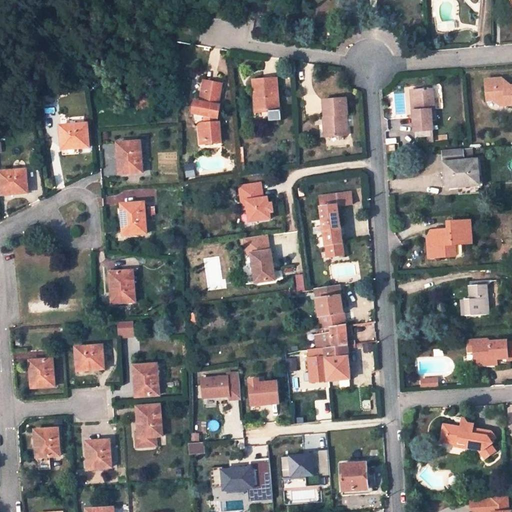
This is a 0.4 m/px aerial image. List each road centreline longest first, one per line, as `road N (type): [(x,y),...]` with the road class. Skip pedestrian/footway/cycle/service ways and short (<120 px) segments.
road 1 (residential): [(369,65),(394,401)]
road 2 (residential): [(0,363),(11,511)]
